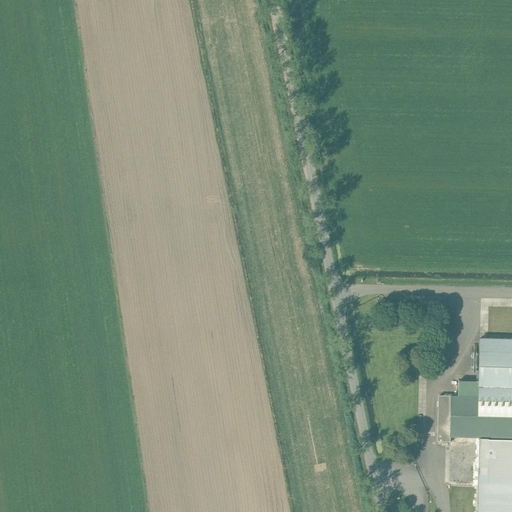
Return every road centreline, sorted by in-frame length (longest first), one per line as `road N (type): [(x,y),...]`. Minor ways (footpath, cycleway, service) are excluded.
road 1 (unclassified): [(373,511),(270,0)]
road 2 (unknown): [(455,289),(456,363),(424,399),(422,470)]
road 3 (unknown): [(329,292),(455,289)]
